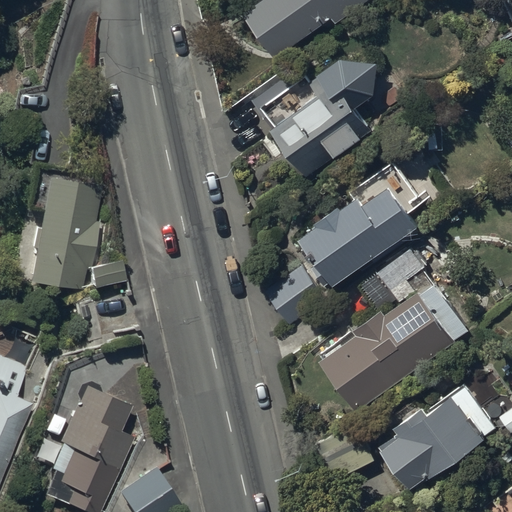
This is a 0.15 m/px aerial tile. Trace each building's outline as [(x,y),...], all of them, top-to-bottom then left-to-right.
[(242,0),(241,1),(276,51),(332,12),(337,17),(361,0),(367,0),(370,4),(376,0),(242,0)] [(277,116),(310,161),(373,116),(358,95),(378,81),(382,47),(344,42),(322,58),(330,68),(320,75),(317,70),(293,87),(301,98),(277,116)] [(321,203),(302,217),(337,267),(373,242),(378,250),(423,219),(417,211),(443,193),(430,176),(420,183),(397,151),(349,184),(346,180),(318,199),(321,203)] [(28,189),(43,196),(29,264),(84,285),(88,263),(92,266),(101,216),(96,214),(102,178),(51,157),(50,162),(36,156),(28,189)] [(361,320),(320,348),(359,402),(475,321),(437,268),(424,277),(422,274),(415,279),(410,271),(428,258),(412,236),(378,260),(400,291),(388,299),(384,294),(357,313),(361,320)] [(331,295),(309,257),(268,281),(290,319),(331,295)] [(0,481),(45,398),(21,385),(32,364),(0,346),(0,481)] [(385,430),(415,471),(428,461),(431,466),(499,417),(468,373),(460,379),(457,375),(432,393),(426,386),(399,406),(406,415),(385,430)] [(113,477),(135,430),(121,424),(132,397),(86,376),(61,432),(74,438),(64,462),(56,459),(44,486),(87,505),(83,511),(103,511),(118,479),(113,477)] [(359,415),(318,434),(335,471),(376,453),(359,415)] [(129,496),(131,511),(178,511),(173,481),(156,457),(119,482),(129,496)] [(488,511),(479,497),(456,511),(488,511)]
